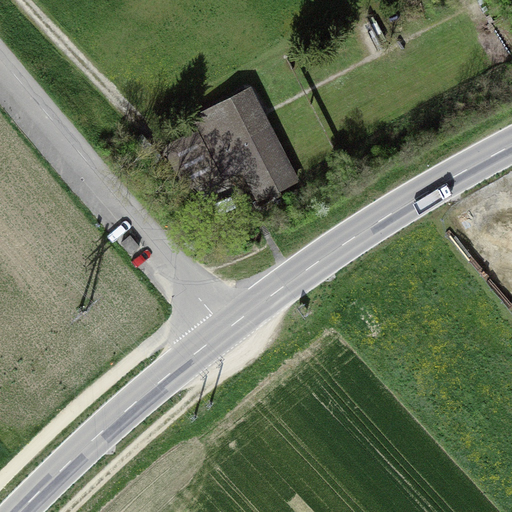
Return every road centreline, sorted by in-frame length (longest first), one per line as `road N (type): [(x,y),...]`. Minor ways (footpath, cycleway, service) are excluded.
road 1 (secondary): [(511,144),(370,225),(270,295),(134,403),(18,511)]
road 2 (track): [(0,54),(203,303)]
road 3 (track): [(203,303),(88,396),(0,482)]
